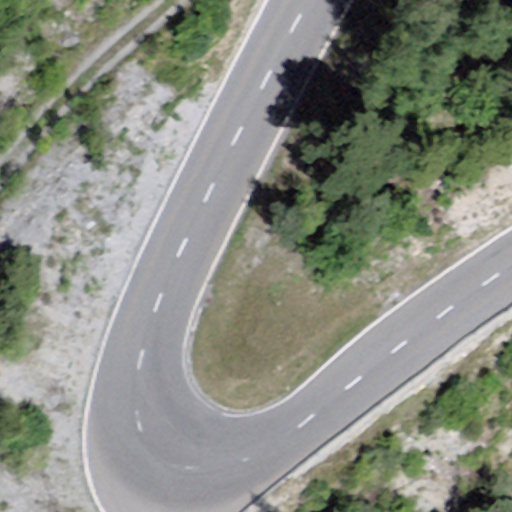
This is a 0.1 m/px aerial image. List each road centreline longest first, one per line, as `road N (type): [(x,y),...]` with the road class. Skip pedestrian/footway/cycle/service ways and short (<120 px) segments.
road 1 (secondary): [(307,0),(148,321),(137,416),(154,450),(198,467),(270,445),(511,265)]
road 2 (track): [(0,175),(157,0)]
